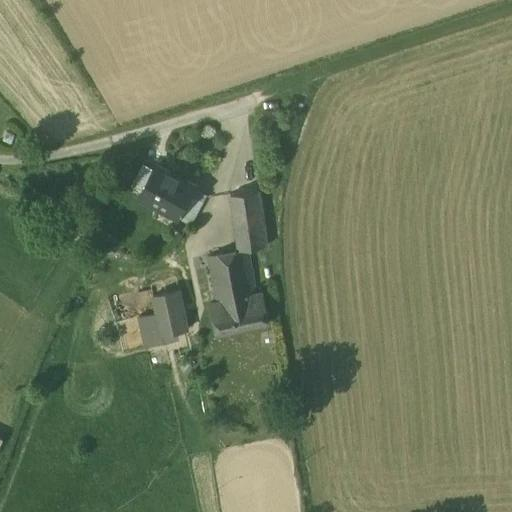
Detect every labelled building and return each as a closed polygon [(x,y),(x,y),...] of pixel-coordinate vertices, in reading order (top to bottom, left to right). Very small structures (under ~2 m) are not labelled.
[(143,190),(155,169),(145,163),(133,185),(143,190)] [(196,185),(158,164),(155,169),(143,190),(139,197),(179,218),(194,188),(196,185)] [(207,194),(194,188),(179,218),(191,224),(207,194)] [(239,249),(268,245),(259,191),(231,195),(239,249)] [(249,248),(208,255),(218,300),(212,302),(217,333),(270,322),(263,292),(257,293),(249,248)] [(188,329),(180,290),(154,295),(156,312),(141,316),(148,345),(164,343),(163,334),(188,329)]
